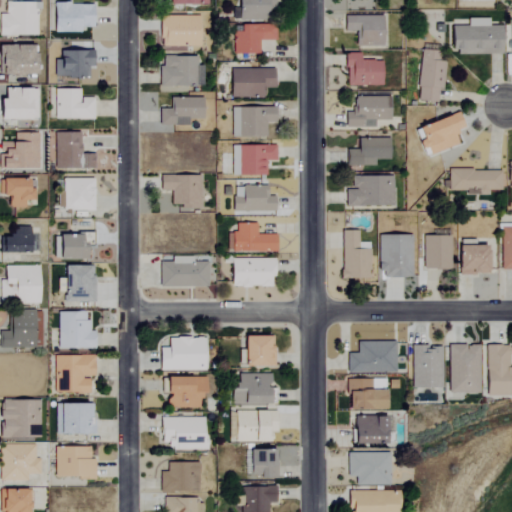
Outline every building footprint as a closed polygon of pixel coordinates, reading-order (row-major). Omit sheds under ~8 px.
[(236,0),(236,20),(271,21),(271,0),(236,0)] [(0,34),(35,35),(35,2),(2,2),(2,14),(0,13),(0,34)] [(52,33),(79,32),(79,28),(91,27),(90,3),(51,4),(52,33)] [(197,16),(158,15),(158,46),(197,47),(197,16)] [(354,46),(381,46),(380,16),(342,16),(342,31),(353,31),(354,46)] [(257,54),(257,40),(273,40),(273,25),(233,24),(232,54),(257,54)] [(0,74),(32,74),(31,42),(0,43),(0,74)] [(414,101),(435,103),(436,89),(440,90),(443,60),(438,60),(439,51),(419,49),(414,101)] [(57,50),(56,77),(83,78),(83,67),(90,67),(91,51),(57,50)] [(201,65),(195,66),(195,55),(158,56),(159,86),(201,86),(201,65)] [(379,86),(380,60),(358,60),(358,55),(344,55),(344,85),(379,86)] [(228,97),(262,97),(262,88),(272,88),(272,69),(228,69),(228,97)] [(0,118),(34,119),(35,89),(2,88),(1,99),(0,98),(0,118)] [(53,119),(92,119),(92,98),(78,98),(78,89),(53,89),(53,119)] [(387,121),(388,97),(351,97),(351,113),(343,113),(343,127),(372,128),(373,120),(387,121)] [(200,119),(201,98),(169,98),(169,108),(158,108),(157,125),(186,126),(186,119),(200,119)] [(229,107),(229,137),(264,137),(264,122),(273,122),(273,107),(229,107)] [(427,155),(455,145),(452,134),(463,130),(457,112),(414,127),(421,148),(425,147),(427,155)] [(92,169),(92,154),(79,154),(80,133),(52,132),(51,168),(92,169)] [(0,168),(36,169),(36,133),(12,133),(12,142),(0,142),(0,168)] [(373,166),(373,160),(387,159),(387,139),(355,139),(355,149),(344,149),(344,166),(373,166)] [(273,145),(229,146),(230,176),(264,175),(263,161),(273,161),(273,145)] [(463,194),(500,192),(499,169),(447,171),(447,191),(463,190),(463,194)] [(198,175),(158,175),(158,190),(169,190),(170,204),(178,204),(178,209),(198,208),(198,175)] [(343,206),(391,206),(391,176),(351,176),(351,189),(344,189),(343,206)] [(22,208),(22,200),(28,201),(29,180),(0,179),(0,196),(6,196),(6,207),(22,208)] [(62,179),(62,211),(92,211),(92,179),(62,179)] [(273,196),(265,196),(266,187),(232,186),(232,211),(272,212),(273,196)] [(273,252),(273,235),(254,234),(255,224),(234,223),(234,232),(230,232),(229,251),(273,252)] [(0,237),(0,252),(26,253),(27,227),(7,226),(7,238),(0,237)] [(511,227),(498,227),(499,270),(511,269),(511,227)] [(356,230),(338,231),(339,279),(368,278),(367,242),(356,243),(356,230)] [(410,236),(377,235),(376,278),(409,278),(410,236)] [(449,236),(421,236),(420,269),(448,269),(449,236)] [(473,246),(473,242),(455,242),(456,273),(486,272),(486,246),(473,246)] [(205,287),(205,262),(190,262),(190,256),(169,257),(169,262),(157,263),(157,288),(205,287)] [(271,259),(229,258),(228,287),(270,287),(271,259)] [(35,304),(36,266),(2,265),(1,284),(8,285),(7,303),(35,304)] [(89,283),(88,265),(61,266),(62,298),(86,298),(86,283),(89,283)] [(55,312),(56,349),(92,348),(91,331),(87,331),(87,320),(83,320),(83,311),(55,312)] [(0,347),(31,348),(32,314),(6,313),(6,332),(0,331),(0,347)] [(157,371),(202,370),(201,337),(165,338),(166,348),(156,348),(157,371)] [(393,373),(393,342),(355,341),(355,353),(345,353),(345,372),(393,373)] [(477,393),(477,345),(446,345),(446,394),(477,393)] [(511,396),(511,367),(507,367),(507,356),(511,355),(511,345),(483,346),(483,396),(511,396)] [(440,388),(440,346),(409,346),(410,389),(440,388)] [(86,393),(86,377),(91,377),(91,355),(52,355),(52,375),(59,375),(59,389),(52,389),(52,393),(86,393)] [(268,374),(230,374),(230,404),(273,405),(273,388),(267,388),(268,374)] [(197,408),(197,393),(203,393),(203,378),(164,377),(164,408),(197,408)] [(382,410),(383,379),(345,379),(344,410),(382,410)] [(37,401),(0,400),(0,437),(36,438),(37,401)] [(53,435),(91,434),(91,403),(53,404),(53,435)] [(267,443),(267,431),(274,432),(274,412),(233,411),(232,442),(267,443)] [(350,444),(382,444),(382,418),(351,417),(350,444)] [(0,481),(25,481),(25,475),(37,475),(37,459),(32,459),(32,445),(0,444),(0,481)] [(53,448),(53,478),(92,478),(92,459),(87,459),(87,447),(53,448)] [(273,477),(273,450),(247,450),(247,477),(273,477)] [(387,486),(387,453),(344,454),(345,477),(353,476),(354,486),(387,486)] [(157,472),(157,492),(196,492),(197,463),(164,463),(164,472),(157,472)] [(239,511),(266,511),(267,502),(274,502),(273,487),(240,487),(239,511)] [(0,511),(25,511),(26,490),(0,489),(0,511)] [(395,511),(395,491),(347,492),(347,511),(395,511)] [(199,511),(200,504),(194,503),(194,498),(162,497),(161,511),(199,511)]
